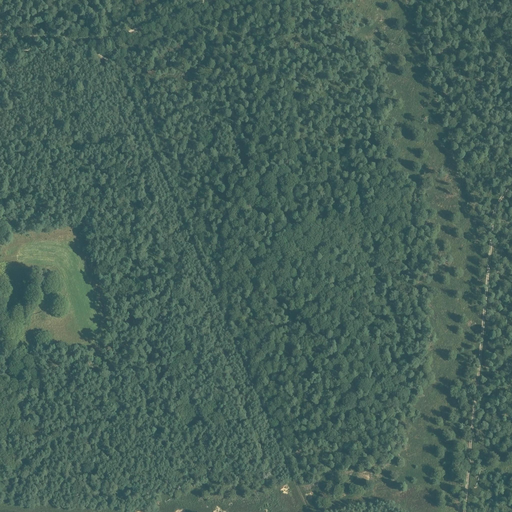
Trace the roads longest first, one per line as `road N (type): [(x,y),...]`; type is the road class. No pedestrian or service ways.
road 1 (track): [(96,42),(101,57),(115,62),(306,511)]
road 2 (track): [(511,184),(494,204),(463,511)]
road 3 (track): [(0,35),(114,38),(211,0)]
